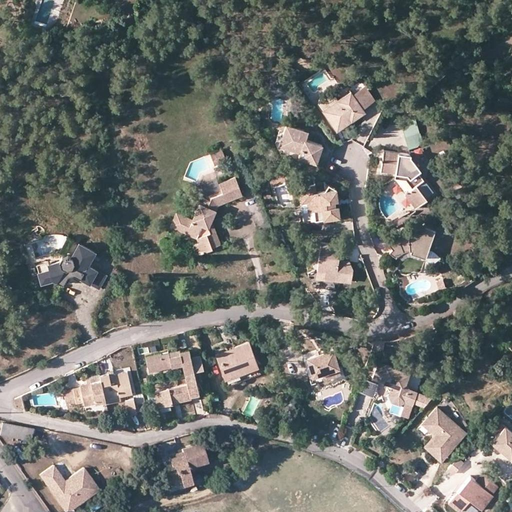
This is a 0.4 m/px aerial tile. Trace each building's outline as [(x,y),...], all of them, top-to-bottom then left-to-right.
[(363,87),(352,95),(362,108),(372,100),(363,87)] [(336,125),(339,129),(364,111),(362,108),(352,95),(349,90),(329,104),(331,107),(329,114),(326,116),(333,126),(336,125)] [(326,116),(329,114),(331,107),(329,104),(321,110),(326,116)] [(305,138),(300,136),(302,129),(285,123),(278,143),(298,150),(297,155),(315,161),(320,143),(305,138)] [(414,130),(398,135),(402,147),(418,142),(414,130)] [(381,148),(379,169),(394,171),(399,172),(404,178),(411,186),(407,190),(417,204),(429,195),(421,184),(422,183),(422,181),(421,179),(422,177),(417,169),(419,168),(412,160),(408,159),(408,153),(381,148)] [(225,160),(222,153),(210,157),(213,165),(225,160)] [(202,196),(191,219),(183,215),(177,229),(197,238),(198,241),(202,252),(213,248),(212,247),(221,243),(215,230),(210,232),(208,226),(211,219),(218,205),(242,195),(235,177),(219,183),(221,187),(212,191),(213,195),(211,196),(209,200),(205,198),(202,196)] [(335,188),(315,192),(314,184),(299,187),(301,201),(312,200),(315,219),(339,216),(339,211),(334,205),(330,205),(329,201),(333,200),(336,193),(335,188)] [(205,198),(209,200),(211,196),(213,195),(212,191),(208,193),(205,198)] [(315,219),(312,200),(301,201),(304,221),(315,219)] [(183,215),(176,212),(170,225),(177,229),(183,215)] [(407,247),(412,247),(415,248),(415,250),(431,253),(438,225),(427,222),(414,227),(413,229),(403,231),(395,235),(390,238),(394,241),(389,247),(397,253),(400,250),(404,248),(407,247)] [(338,241),(318,239),(314,266),(322,267),(321,274),(333,276),(348,278),(350,266),(344,257),(336,257),(338,241)] [(198,241),(193,243),(197,254),(202,252),(198,241)] [(62,255),(60,260),(49,263),(50,268),(39,271),(41,282),(53,279),(64,284),(68,276),(74,275),(97,286),(103,274),(86,264),(92,251),(76,243),(69,255),(65,254),(62,255)] [(37,263),(39,271),(50,268),(49,263),(48,261),(37,263)] [(460,263),(455,266),(458,273),(463,270),(460,263)] [(333,276),(321,274),(322,267),(314,266),(312,266),(310,278),(332,281),(333,276)] [(260,366),(250,340),(216,352),(226,378),(260,366)] [(337,367),(333,348),(322,350),(321,351),(316,352),(302,355),(309,381),(312,381),(310,373),(337,367)] [(185,373),(194,370),(204,368),(201,355),(191,357),(189,349),(180,351),(179,349),(169,351),(168,351),(169,354),(162,355),(161,352),(145,355),(149,370),(183,363),(185,373)] [(405,401),(413,404),(413,403),(417,391),(409,389),(407,383),(406,382),(409,373),(378,362),(373,377),(390,384),(391,383),(393,387),(392,387),(389,394),(391,401),(399,404),(405,401)] [(261,372),(260,366),(226,378),(228,384),(261,372)] [(101,374),(102,378),(107,399),(121,395),(133,392),(127,369),(114,372),(110,374),(109,371),(100,373),(101,374)] [(154,391),(158,406),(191,397),(191,395),(200,392),(194,370),(185,373),(187,382),(154,391)] [(74,387),(77,402),(84,400),(86,404),(107,399),(102,378),(87,381),(80,383),(81,386),(74,387)] [(372,395),(377,383),(364,378),(359,390),(372,395)] [(67,404),(77,402),(74,387),(64,389),(67,404)] [(431,397),(417,391),(413,403),(424,407),(431,397)] [(24,410),(21,395),(14,397),(17,408),(24,410)] [(134,397),(126,399),(129,414),(137,412),(137,410),(136,405),(134,397)] [(467,433),(438,407),(425,421),(431,426),(428,429),(434,434),(435,435),(432,437),(437,441),(429,449),(441,461),(467,433)] [(2,421),(0,432),(30,439),(33,427),(2,421)] [(431,426),(425,421),(422,424),(428,429),(431,426)] [(511,430),(505,424),(491,440),(511,457),(511,455),(511,430)] [(432,437),(425,446),(429,449),(437,441),(432,437)] [(181,447),(181,449),(168,453),(168,454),(172,470),(167,471),(171,484),(180,481),(182,485),(192,482),(187,466),(207,460),(201,441),(181,447)] [(457,457),(448,468),(454,474),(464,463),(457,457)] [(67,499),(72,504),(96,487),(81,466),(66,477),(69,481),(65,484),(62,479),(51,463),(37,473),(59,505),(67,499)] [(469,476),(449,502),(461,511),(470,500),(482,510),(494,495),(491,493),(497,486),(481,473),(475,481),(469,476)] [(89,511),(113,496),(108,490),(79,510),(80,511),(89,511)] [(59,505),(63,510),(72,504),(67,499),(59,505)]
